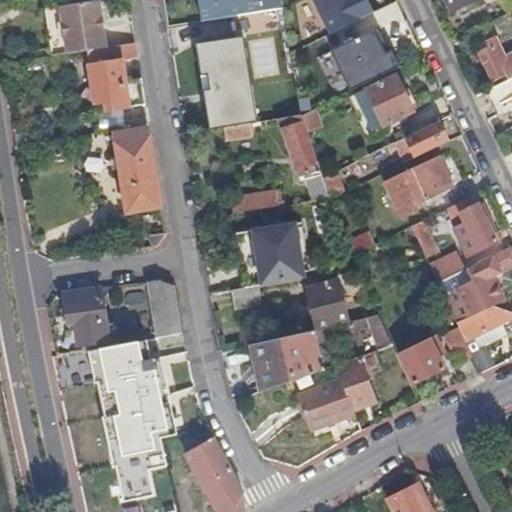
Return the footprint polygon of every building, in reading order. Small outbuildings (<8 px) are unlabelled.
[(284,12),(283,0),(198,0),(200,19),(284,12)] [(376,0),(315,0),(334,43),(386,21),(376,0)] [(446,0),(452,12),(475,0),(446,0)] [(61,8),(68,54),(89,52),(108,49),(101,3),(61,8)] [(350,90),(402,69),(386,29),(334,50),(350,90)] [(196,44),(210,131),(257,123),(243,37),(196,44)] [(511,79),(511,55),(506,59),(495,38),(486,43),(489,49),(479,54),(493,82),(506,76),(508,81),(511,79)] [(111,111),(146,106),(142,80),(126,83),(123,63),(132,61),(133,66),(140,65),(136,44),(108,49),(89,52),(98,104),(110,102),(111,111)] [(414,112),(397,76),(367,91),(384,127),(414,112)] [(495,98),(511,95),(511,80),(492,84),(495,98)] [(320,171),(303,116),(284,119),(281,120),(300,178),(306,176),(320,171)] [(407,164),(450,143),(440,123),(398,143),(407,164)] [(253,137),(252,125),(225,129),(227,142),(253,137)] [(149,225),(153,249),(159,247),(166,237),(149,128),(115,133),(131,227),(149,225)] [(421,208),(419,204),(455,187),(441,157),(385,184),(402,218),(421,208)] [(324,179),(330,198),(346,191),(340,178),(345,175),(346,179),(363,170),(359,162),(324,179)] [(317,203),(331,201),(330,198),(324,179),(320,171),(306,176),(317,203)] [(279,209),(279,203),(277,192),(232,199),(234,216),(279,209)] [(498,242),(476,196),(449,209),(458,230),(455,231),(467,257),(498,242)] [(438,254),(423,221),(412,227),(427,259),(438,254)] [(304,225),(298,226),(306,275),(312,274),(304,225)] [(238,235),(247,291),(261,289),(307,281),(306,275),(298,226),(238,235)] [(355,255),(377,244),(370,232),(348,243),(355,255)] [(470,317),(493,306),(504,301),(493,277),(511,267),(511,246),(468,268),(473,281),(457,289),(470,317)] [(438,283),(463,271),(457,257),(432,270),(438,283)] [(157,338),(184,334),(181,325),(176,287),(161,281),(149,283),(157,338)] [(317,330),(349,323),(340,282),(308,289),(317,330)] [(264,308),(261,289),(247,291),(233,293),(236,312),(264,308)] [(102,290),(65,295),(69,326),(75,325),(79,347),(115,341),(114,338),(116,334),(115,326),(112,324),(107,324),(102,290)] [(473,357),(478,368),(486,364),(474,338),(511,319),(511,314),(493,306),(470,317),(458,324),(460,329),(473,357)] [(381,352),(393,348),(379,316),(369,319),(381,352)] [(457,365),(473,357),(460,329),(445,337),(457,365)] [(257,344),(267,391),(325,371),(316,331),(257,344)] [(157,338),(88,351),(118,505),(157,497),(151,469),(168,466),(162,437),(176,434),(157,338)] [(444,354),(437,340),(401,358),(413,385),(446,370),(440,357),(444,354)] [(252,346),(261,393),(267,391),(257,344),(252,346)] [(393,366),(400,363),(394,349),(386,353),(393,366)] [(337,367),(342,381),(354,413),(378,403),(361,358),(337,367)] [(312,433),(355,417),(354,413),(342,381),(299,397),(312,433)] [(214,434),(183,451),(216,511),(222,511),(237,504),(244,491),(214,434)] [(390,499),(393,505),(396,511),(433,511),(420,485),(390,499)]
